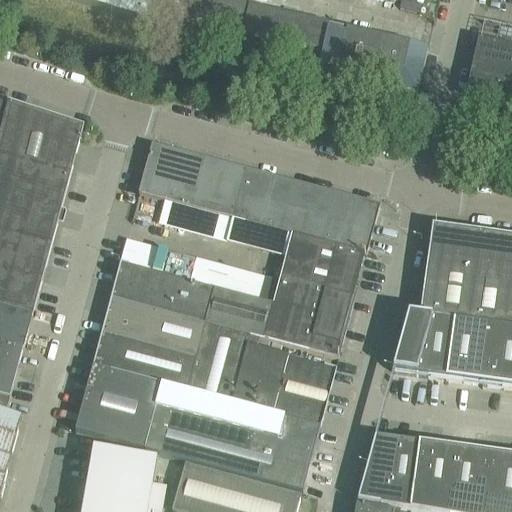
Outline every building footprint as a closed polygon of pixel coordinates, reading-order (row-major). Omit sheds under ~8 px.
[(64,0),(146,26),(154,0),(64,0)] [(215,0),(167,0),(164,15),(244,33),(243,37),(322,55),(319,72),(318,73),(418,96),(428,50),(249,10),(249,8),(215,0)] [(511,52),(481,46),(480,45),(468,96),(503,104),(503,106),(506,107),(506,104),(511,105),(511,52)] [(0,308),(33,318),(70,178),(83,130),(9,106),(0,138),(0,308)] [(292,240),(363,259),(365,260),(378,211),(152,150),(139,199),(292,240)] [(511,335),(511,242),(432,231),(420,323),(451,327),(487,332),(511,335)] [(273,309),(347,328),(354,303),(351,303),(363,259),(292,240),(273,309)] [(213,293),(121,268),(93,373),(186,398),(319,433),(335,373),(246,350),(249,340),(204,328),(213,293)] [(347,328),(273,309),(213,293),(204,328),(249,340),(337,363),(347,328)] [(0,346),(24,353),(33,318),(0,308),(0,346)] [(511,335),(487,332),(451,327),(420,323),(409,321),(393,377),(511,393),(511,335)] [(0,413),(7,416),(24,353),(0,346),(0,413)] [(319,433),(186,398),(93,373),(76,437),(301,499),(319,433)] [(0,501),(22,421),(7,416),(0,413),(0,501)] [(511,511),(511,462),(376,444),(375,444),(358,507),(385,511),(511,511)] [(93,455),(82,511),(161,511),(164,491),(151,489),(155,466),(93,455)] [(296,511),(299,503),(184,471),(172,511),(296,511)]
